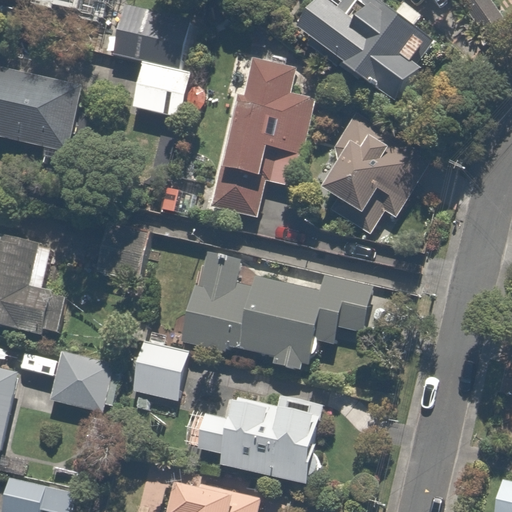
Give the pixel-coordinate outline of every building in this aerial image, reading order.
[(13,0),(12,9),(119,31),(125,0),(13,0)] [(366,0),(348,0),(313,52),(412,121),(472,35),(430,6),(422,17),(410,8),(399,23),(366,0)] [(200,23),(133,9),(121,65),(152,71),(142,119),(197,131),(208,79),(190,76),(200,23)] [(259,67),(252,100),(240,98),(236,120),(248,122),(236,185),(277,193),(283,162),(307,167),(319,102),(301,98),(305,76),(259,67)] [(0,148),(81,165),(97,91),(0,70),(0,148)] [(337,159),(357,173),(337,204),(382,233),(396,212),(406,218),(432,178),(397,155),(356,129),(337,159)] [(200,198),(171,192),(166,217),(194,223),(200,198)] [(159,240),(114,230),(104,280),(149,289),(159,240)] [(0,251),(0,333),(63,347),(72,304),(38,296),(45,261),(0,251)] [(185,345),(191,346),(321,377),(329,343),(369,352),(381,298),(332,286),(327,307),(247,288),(251,270),(213,261),(205,296),(197,294),(185,345)] [(199,354),(154,342),(144,383),(188,395),(199,354)] [(123,365),(66,354),(56,407),(113,418),(123,365)] [(0,462),(11,465),(33,373),(0,365),(0,462)] [(234,466),(231,476),(318,497),(335,427),(243,405),(237,427),(200,418),(191,456),(234,466)] [(83,511),(87,498),(19,482),(11,511),(83,511)] [(511,511),(511,489),(508,488),(501,511),(511,511)] [(221,503),(187,498),(176,496),(171,511),(288,511),(223,495),(221,503)]
